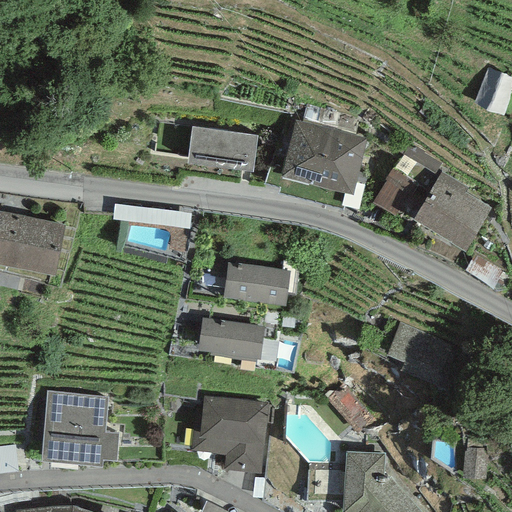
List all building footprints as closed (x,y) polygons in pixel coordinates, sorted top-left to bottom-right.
[(511,93),(511,77),(487,67),(473,101),(503,114),(511,93)] [(252,135),(156,118),(149,155),(245,172),(252,135)] [(362,142),(296,125),(284,173),(350,189),(362,142)] [(484,212),(429,184),(410,220),(466,248),(484,212)] [(65,222),(0,208),(0,254),(55,267),(65,222)] [(290,267),(228,259),(227,261),(212,259),(210,273),(226,275),(223,292),(286,300),(290,267)] [(265,323),(200,315),(197,343),(261,351),(265,323)] [(450,345),(398,321),(382,357),(433,381),(450,345)] [(108,395),(47,389),(41,454),(102,459),(102,452),(115,454),(118,428),(105,427),(108,395)] [(267,400),(203,393),(201,407),(196,406),(192,447),(226,451),(224,464),(260,467),(267,400)] [(0,447),(0,469),(19,469),(18,446),(0,447)] [(385,452),(348,449),(344,508),(357,509),(359,511),(423,511),(390,474),(383,473),(385,452)] [(100,511),(64,500),(13,508),(13,511),(100,511)]
